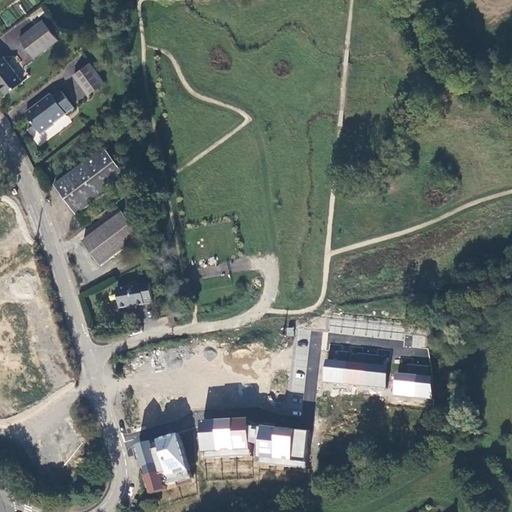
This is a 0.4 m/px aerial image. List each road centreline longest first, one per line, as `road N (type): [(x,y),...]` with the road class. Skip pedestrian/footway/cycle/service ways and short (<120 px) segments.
road 1 (residential): [(90,356),(34,189),(0,130)]
road 2 (residential): [(90,356),(263,310)]
road 3 (residential): [(111,511),(126,481),(125,454),(90,356)]
